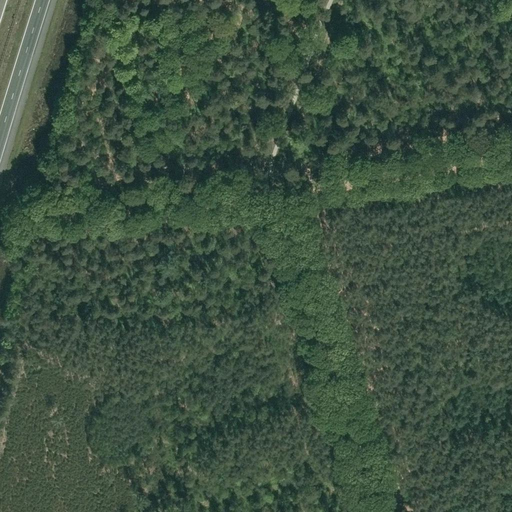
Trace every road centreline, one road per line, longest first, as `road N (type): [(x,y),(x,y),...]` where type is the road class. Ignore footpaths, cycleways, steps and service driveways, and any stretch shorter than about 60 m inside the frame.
road 1 (track): [(511,137),(283,178),(278,168),(340,0)]
road 2 (track): [(283,178),(285,215),(378,511)]
road 3 (motorway): [(0,136),(42,0)]
